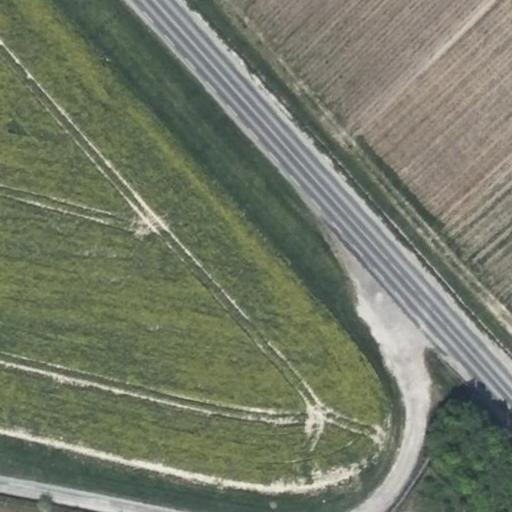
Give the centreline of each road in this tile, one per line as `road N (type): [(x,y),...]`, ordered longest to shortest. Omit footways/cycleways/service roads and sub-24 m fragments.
road 1 (secondary): [(152,0),(400,272)]
road 2 (unclassified): [(400,272),(400,338),(417,410),(413,443),(392,489),(369,511)]
road 3 (secondary): [(400,272),(511,398)]
road 4 (unclassified): [(130,511),(0,488)]
